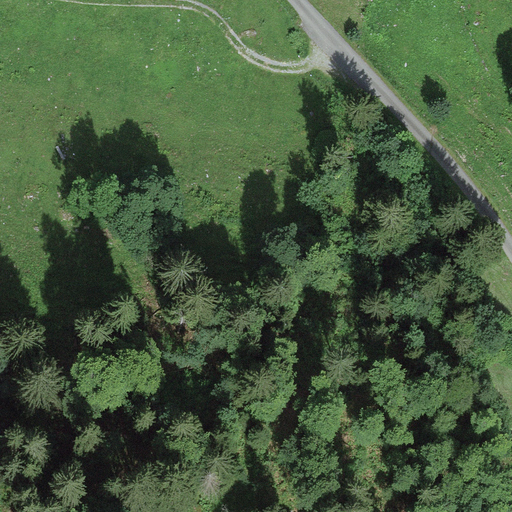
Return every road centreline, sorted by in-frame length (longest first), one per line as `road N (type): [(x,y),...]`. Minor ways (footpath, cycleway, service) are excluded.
road 1 (unclassified): [(296,0),(493,224),(511,256)]
road 2 (track): [(332,41),(310,63),(268,64),(188,3),(119,0)]
